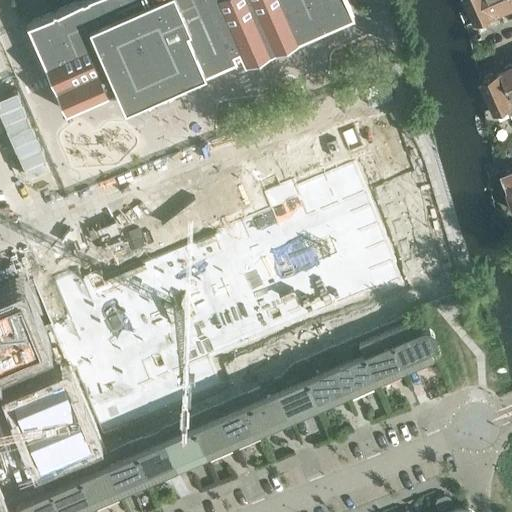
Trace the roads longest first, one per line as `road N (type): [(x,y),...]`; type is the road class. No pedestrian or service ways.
road 1 (residential): [(0,236),(372,84)]
road 2 (residential): [(261,511),(476,426)]
